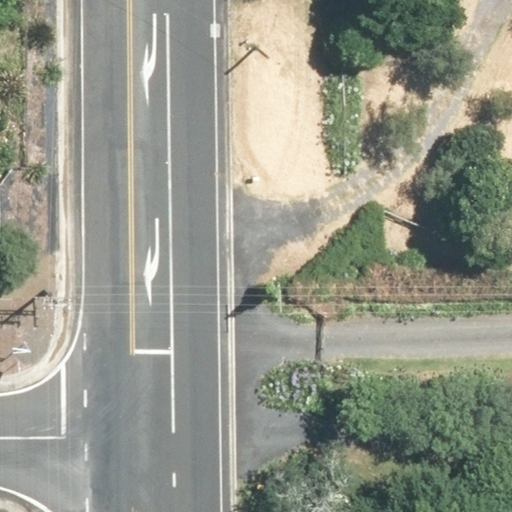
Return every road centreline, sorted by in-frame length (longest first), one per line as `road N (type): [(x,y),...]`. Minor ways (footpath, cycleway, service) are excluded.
road 1 (tertiary): [(148,0),(148,442)]
road 2 (track): [(148,442),(229,364),(511,351)]
road 3 (unclassified): [(0,438),(148,442)]
